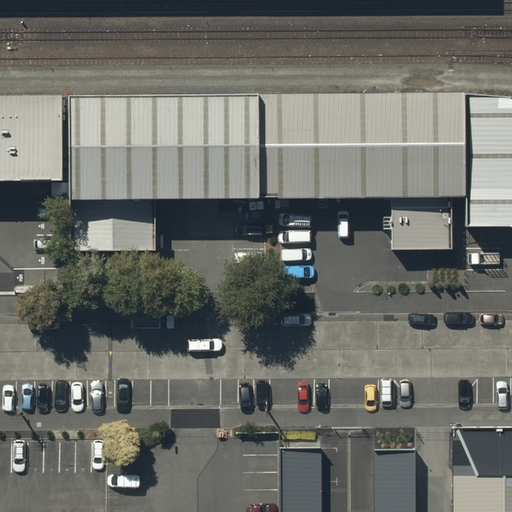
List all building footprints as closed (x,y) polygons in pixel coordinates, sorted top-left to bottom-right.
[(461,97),(257,98),(258,206),(461,205),(461,97)] [(511,102),(461,97),(461,205),(464,238),(511,238),(511,102)] [(257,98),(62,99),(63,207),(258,206),(257,98)] [(57,99),(0,99),(0,188),(57,188),(57,99)] [(332,511),(333,422),(279,422),(279,511),(332,511)] [(414,511),(414,425),(363,425),(362,511),(414,511)] [(511,425),(444,427),(445,511),(511,510),(511,425)] [(100,511),(100,491),(15,491),(9,511),(100,511)] [(143,511),(144,498),(105,498),(104,511),(277,511),(278,498),(238,498),(238,511),(143,511)]
